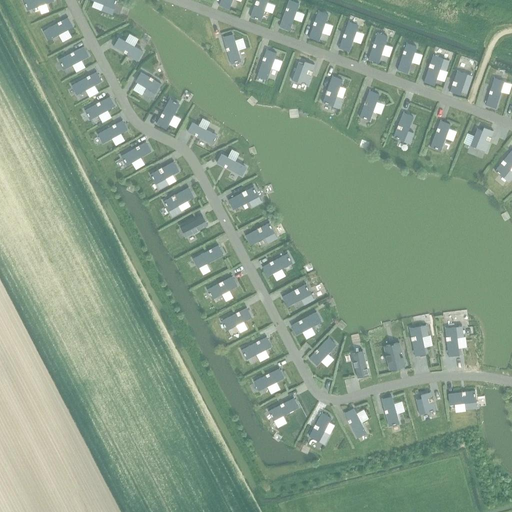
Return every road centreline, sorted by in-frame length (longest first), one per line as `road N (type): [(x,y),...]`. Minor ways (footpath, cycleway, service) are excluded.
road 1 (residential): [(72,0),(134,118),(194,162),(309,382),(325,398),(423,376),(511,380)]
road 2 (residential): [(511,125),(173,0)]
